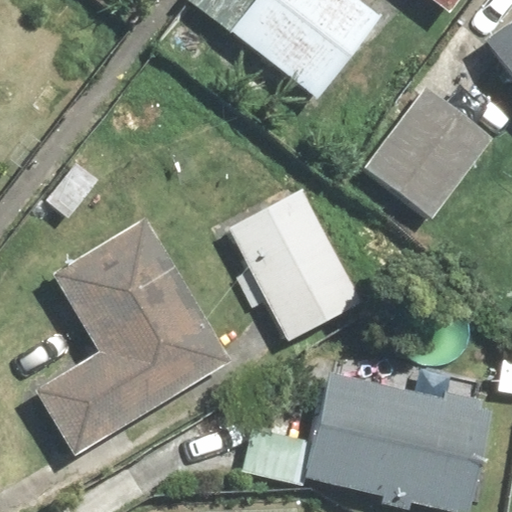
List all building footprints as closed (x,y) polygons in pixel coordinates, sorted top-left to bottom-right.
[(371,17),(348,0),(190,0),(314,93),(371,17)] [(423,0),(444,16),(455,0),(423,0)] [(511,20),(478,44),(511,91),(511,20)] [(494,138),(424,89),(364,174),(434,223),(494,138)] [(353,298),(298,199),(227,238),(283,338),(353,298)] [(145,219),(48,275),(94,355),(30,392),(70,459),(231,366),(145,219)] [(324,375),(299,480),(438,511),(462,511),(486,412),(324,375)]
